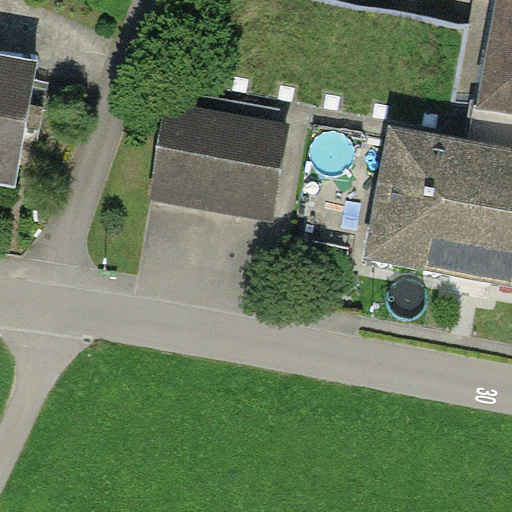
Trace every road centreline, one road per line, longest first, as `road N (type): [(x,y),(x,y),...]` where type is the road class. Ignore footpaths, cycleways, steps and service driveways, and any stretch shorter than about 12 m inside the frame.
road 1 (unclassified): [(511,393),(54,312)]
road 2 (unclassified): [(54,312),(60,261),(152,0)]
road 3 (unclassified): [(0,466),(47,363),(54,312)]
